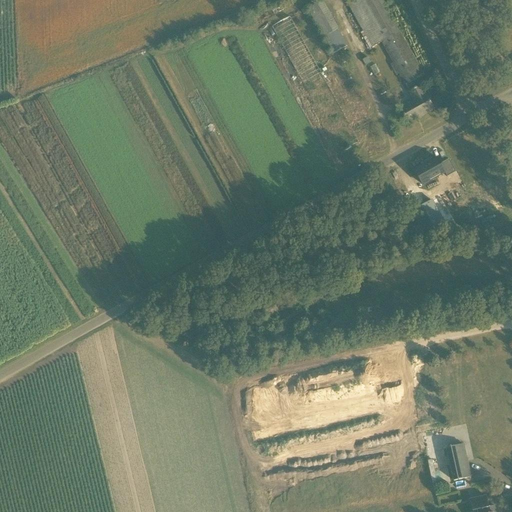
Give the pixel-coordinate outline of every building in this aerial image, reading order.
[(424,76),(381,0),(358,0),(348,5),(372,48),(382,42),(414,102),(401,109),(404,115),(403,116),(405,118),(405,117),(409,123),(434,109),(426,95),(425,95),(416,80),(424,76)] [(323,1),(308,10),(323,38),(324,37),(333,54),(347,47),(338,30),(323,1)] [(432,185),(447,177),(438,160),(422,168),(432,185)] [(473,202),(479,220),(485,217),(483,212),(494,208),(490,196),(473,202)] [(433,199),(412,212),(426,238),(448,226),(433,199)] [(404,349),(247,380),(254,416),(386,390),(385,383),(408,378),(401,379),(400,371),(404,371),(403,367),(408,366),(404,349)] [(266,466),(424,437),(417,402),(259,431),(266,466)] [(455,481),(471,478),(464,445),(448,448),(455,481)] [(429,453),(270,484),(275,511),(321,511),(325,511),(324,505),(325,504),(329,492),(331,501),(333,494),(339,496),(338,498),(345,500),(346,495),(348,502),(352,501),(351,497),(364,495),(365,498),(371,500),(434,487),(436,483),(430,454),(429,453)] [(489,508),(487,497),(470,501),(473,511),(480,510),(480,511),(495,511),(494,506),(489,508)]
